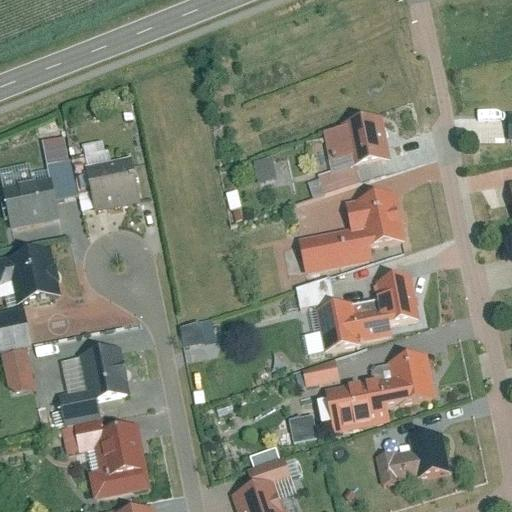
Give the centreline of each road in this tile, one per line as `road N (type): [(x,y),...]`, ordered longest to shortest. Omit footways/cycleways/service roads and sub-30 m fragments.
road 1 (residential): [(511,459),(420,0)]
road 2 (residential): [(140,251),(200,511)]
road 3 (secondary): [(0,89),(225,0)]
